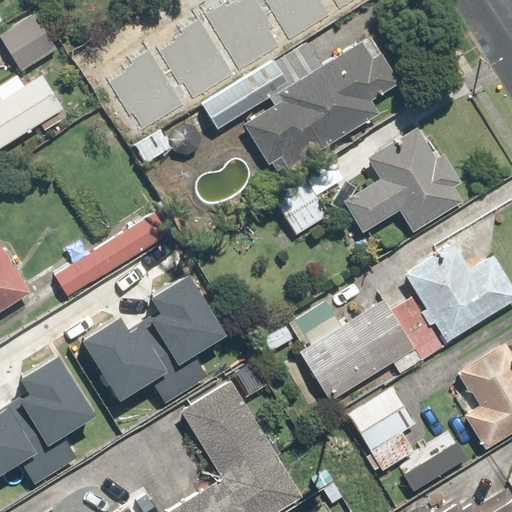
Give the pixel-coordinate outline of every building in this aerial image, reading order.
[(272,46),(343,0),(231,0),(243,17),(214,36),(226,54),(262,31),(272,46)] [(0,39),(19,66),(52,44),(34,17),(0,39)] [(95,93),(149,57),(124,19),(70,55),(95,93)] [(392,82),(366,37),(317,64),(302,40),(197,100),(212,126),(260,99),(265,107),(241,122),(267,162),(279,154),(287,167),(378,111),(368,96),(392,82)] [(0,92),(0,142),(59,107),(37,70),(0,92)] [(176,123),(175,124),(173,126),(171,128),(169,130),(169,133),(168,135),(168,138),(168,141),(169,143),(171,145),(172,147),(174,149),(177,151),(179,151),(182,152),(184,152),(187,152),(189,151),(192,149),(194,148),(196,146),(197,143),(198,141),(198,138),(198,136),(198,133),(197,131),(196,128),(194,126),(192,125),(190,123),(187,122),(185,122),(182,122),(179,122),(177,123),(176,123)] [(364,155),(377,175),(340,197),(360,230),(397,208),(409,228),(458,199),(413,125),(364,155)] [(170,146),(158,127),(133,143),(144,161),(170,146)] [(274,197),(295,233),(331,212),(310,176),(274,197)] [(111,223),(90,195),(75,206),(95,234),(111,223)] [(55,274),(68,295),(165,233),(152,212),(55,274)] [(511,291),(487,255),(467,268),(450,242),(403,272),(416,291),(392,306),(386,296),(300,347),(329,396),(408,349),(416,361),(511,295),(511,291)] [(0,309),(29,291),(0,246),(0,309)] [(222,327),(184,264),(148,285),(160,304),(146,313),(187,380),(210,366),(196,342),(222,327)] [(119,303),(83,324),(122,387),(148,371),(162,395),(187,380),(146,313),(130,322),(119,303)] [(484,447),(511,429),(511,358),(502,342),(458,370),(477,402),(461,412),(484,447)] [(90,409),(51,346),(15,368),(27,387),(13,396),(54,463),(78,448),(63,425),(90,409)] [(177,412),(220,477),(163,511),(128,511),(123,503),(107,511),(268,511),(300,491),(271,445),(270,446),(227,380),(177,412)] [(347,412),(368,448),(413,421),(391,386),(347,412)] [(0,463),(15,454),(30,478),(54,463),(13,396),(0,403),(0,463)] [(511,511),(511,503),(503,488),(474,507),(465,493),(434,511),(511,511)]
